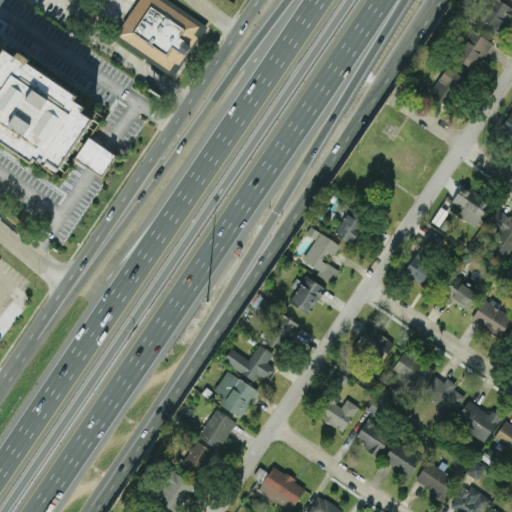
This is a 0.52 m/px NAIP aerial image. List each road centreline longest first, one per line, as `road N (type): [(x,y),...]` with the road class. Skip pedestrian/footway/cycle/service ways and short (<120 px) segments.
road 1 (motorway): [(351,0),(2,511)]
road 2 (motorway): [(38,511),(384,15)]
road 3 (motorway): [(317,0),(0,460)]
road 4 (residential): [(511,71),(219,511)]
road 5 (motorway): [(285,0),(39,339),(19,354)]
road 6 (primary): [(257,0),(19,354)]
road 7 (primary): [(93,511),(199,361),(268,244)]
road 8 (primary): [(268,244),(433,4)]
road 9 (motorway): [(268,244),(384,15)]
road 10 (residential): [(511,383),(368,286)]
road 11 (residential): [(403,511),(276,424)]
road 12 (residential): [(511,178),(394,99)]
